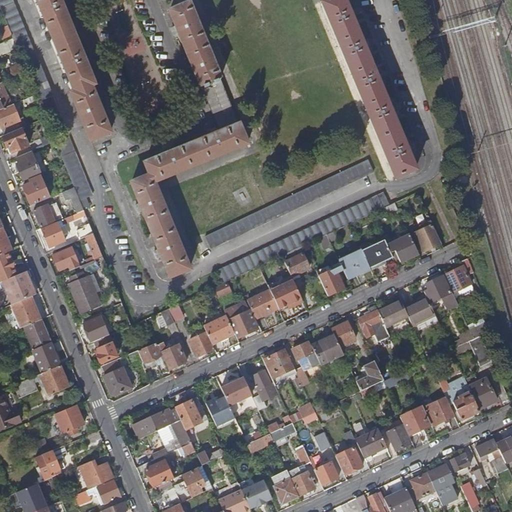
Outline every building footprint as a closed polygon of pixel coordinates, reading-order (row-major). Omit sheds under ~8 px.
[(12,0),(0,0),(0,6),(1,10),(8,26),(12,36),(14,41),(18,49),(27,72),(36,95),(46,118),(52,134),(56,141),(65,164),(75,187),(84,210),(91,207),(87,198),(93,196),(71,142),(52,96),(53,96),(16,9),(12,0)] [(36,0),(74,91),(70,92),(90,141),(110,133),(91,86),(95,85),(85,61),(82,54),(64,8),(61,2),(60,0),(36,0)] [(170,278),(190,269),(154,182),(247,144),(239,125),(238,125),(219,80),(221,79),(189,3),(188,3),(186,0),(178,0),(181,6),(169,11),(201,88),(202,87),(204,93),(221,132),(218,133),(212,136),(172,152),(166,155),(144,163),(150,176),(131,183),(140,204),(143,211),(159,250),(162,257),(170,278)] [(344,0),(329,0),(323,3),(337,38),(373,123),(396,177),(416,169),(366,51),(344,0)] [(1,28),(0,28),(0,32),(3,40),(12,36),(8,26),(1,28)] [(0,46),(0,56),(18,49),(14,41),(0,46)] [(0,98),(0,104),(2,109),(11,106),(7,96),(0,98)] [(2,109),(0,109),(0,126),(1,128),(20,121),(13,105),(11,106),(2,109)] [(20,121),(1,128),(4,136),(26,126),(23,119),(20,121)] [(21,130),(2,138),(6,148),(9,148),(11,154),(28,147),(21,130)] [(40,139),(43,146),(56,141),(52,134),(40,139)] [(30,152),(21,155),(23,161),(21,162),(16,164),(23,180),(40,173),(30,152)] [(368,160),(206,236),(212,249),(374,173),(368,160)] [(49,198),(39,175),(28,179),(30,183),(23,186),(31,206),(49,198)] [(75,187),(63,192),(66,200),(72,198),(78,213),(84,211),(75,187)] [(383,193),(216,271),(223,283),(236,277),(259,266),(282,256),(304,245),(320,238),(327,234),(335,231),(350,224),(372,213),(385,207),(389,205),(383,193)] [(48,206),(55,222),(62,218),(56,203),(48,206)] [(389,205),(385,207),(388,214),(398,209),(395,203),(389,205)] [(33,211),(40,227),(55,222),(48,206),(48,205),(33,211)] [(58,223),(41,230),(49,247),(65,241),(63,236),(69,234),(65,224),(86,215),(84,211),(78,213),(57,222),(58,223)] [(427,211),(419,215),(421,220),(429,217),(427,211)] [(58,223),(57,222),(41,228),(41,230),(58,223)] [(93,234),(89,223),(87,224),(88,226),(86,227),(85,225),(79,227),(80,229),(76,230),(77,231),(80,239),(85,237),(93,234)] [(423,252),(442,243),(433,225),(415,233),(423,252)] [(12,251),(1,228),(0,228),(0,255),(7,253),(12,251)] [(338,238),(335,231),(327,234),(330,242),(338,238)] [(93,234),(85,237),(94,257),(78,263),(71,248),(53,256),(59,271),(69,267),(70,271),(103,257),(93,234)] [(327,234),(320,238),(325,250),(332,246),(330,242),(327,234)] [(389,245),(392,252),(396,251),(397,253),(401,262),(419,254),(410,236),(389,245)] [(362,250),(370,268),(393,258),(385,240),(362,250)] [(347,279),(370,268),(362,250),(339,261),(340,261),(340,262),(344,270),(347,279)] [(17,276),(7,253),(0,255),(0,282),(3,281),(17,276)] [(291,276),(298,290),(306,286),(302,277),(305,276),(303,271),(309,268),(303,254),(285,262),(291,276)] [(468,259),(461,262),(463,266),(467,275),(471,273),(473,273),(468,259)] [(319,276),(328,296),(344,288),(337,273),(344,270),(340,262),(330,268),(326,269),(327,273),(319,276)] [(329,265),(316,271),(319,276),(327,273),(326,269),(330,268),(329,265)] [(453,293),(455,300),(475,291),(467,275),(463,266),(444,275),(452,292),(453,293)] [(17,276),(3,281),(9,297),(12,295),(15,304),(31,296),(36,295),(26,272),(17,276)] [(278,308),(279,309),(287,306),(302,299),(298,290),(291,276),(268,287),(270,290),(277,305),(278,308)] [(451,293),(443,276),(426,284),(429,289),(424,291),(427,297),(430,303),(434,301),(442,297),(443,300),(447,307),(450,308),(458,305),(455,300),(453,293),(452,292),(451,293)] [(69,285),(81,314),(95,308),(100,306),(88,277),(83,279),(69,285)] [(215,289),(219,296),(231,291),(227,283),(215,289)] [(270,290),(247,300),(256,318),(278,308),(277,305),(270,290)] [(41,320),(31,296),(15,304),(10,305),(20,329),(24,327),(41,320)] [(427,297),(404,308),(409,317),(413,327),(436,316),(430,303),(427,297)] [(302,299),(287,306),(288,309),(303,302),(302,299)] [(246,310),(249,309),(245,301),(238,305),(243,314),(247,312),(246,310)] [(379,312),(386,327),(409,317),(404,308),(401,301),(379,312)] [(182,312),(178,304),(168,309),(172,317),(182,312)] [(235,334),(237,339),(258,329),(249,309),(246,310),(247,312),(243,314),(238,305),(229,309),(224,311),(227,316),(235,334)] [(390,337),(376,308),(369,311),(370,314),(359,319),(368,339),(375,335),(378,342),(390,337)] [(172,317),(168,309),(158,314),(161,319),(164,317),(167,325),(168,326),(175,323),(172,317)] [(161,319),(158,314),(156,314),(162,327),(167,325),(164,317),(161,319)] [(207,332),(213,345),(235,334),(227,316),(204,327),(207,332)] [(100,317),(83,324),(91,342),(108,335),(100,317)] [(493,319),(470,330),(474,338),(479,335),(497,328),(497,327),(494,319),(493,319)] [(41,320),(24,327),(34,350),(51,343),(41,320)] [(334,335),(342,353),(346,352),(343,345),(355,339),(348,322),(331,330),(334,335)] [(213,345),(207,332),(190,340),(198,357),(215,349),(213,345)] [(334,335),(312,345),(314,351),(320,364),(321,364),(343,354),(342,353),(334,335)] [(480,364),(490,359),(479,335),(474,338),(452,348),(455,355),(472,347),(480,364)] [(108,336),(95,341),(98,349),(95,350),(101,364),(117,357),(108,336)] [(162,355),(169,370),(187,362),(179,345),(167,351),(165,352),(163,348),(166,347),(163,342),(157,344),(162,355)] [(320,364),(314,351),(313,352),(309,342),(293,350),(297,360),(299,360),(302,367),(295,370),(296,373),(299,378),(301,382),(302,385),(303,386),(310,383),(304,371),(320,364)] [(60,366),(51,343),(34,350),(32,351),(42,374),(60,366)] [(157,343),(138,351),(144,364),(148,362),(162,355),(157,344),(157,343)] [(274,383),(277,382),(296,373),(295,370),(285,349),(263,360),(274,383)] [(161,374),(169,370),(162,355),(148,362),(150,367),(155,365),(154,363),(156,363),(161,374)] [(114,396),(132,388),(120,359),(102,366),(106,376),(104,376),(110,394),(114,396)] [(383,381),(374,362),(361,368),(365,378),(356,382),(361,391),(373,385),(383,381)] [(69,386),(60,366),(42,374),(39,375),(48,395),(69,386)] [(253,398),(259,410),(266,407),(263,400),(279,393),(276,387),(274,383),(271,384),(265,370),(251,377),(254,383),(251,384),(255,392),(258,390),(261,395),(253,398)] [(249,389),(240,371),(231,375),(240,393),(243,392),(249,389)] [(487,380),(483,382),(482,380),(478,381),(477,379),(478,379),(476,375),(466,380),(475,401),(479,409),(497,401),(492,389),(495,387),(492,381),(489,383),(487,380)] [(474,402),(475,401),(466,380),(465,377),(448,385),(443,376),(437,379),(446,397),(446,398),(451,395),(461,419),(478,412),(474,402)] [(27,380),(13,386),(19,399),(33,393),(27,380)] [(376,392),(373,385),(361,391),(364,398),(376,392)] [(249,389),(243,392),(246,398),(252,395),(249,389)] [(0,430),(20,422),(16,411),(9,414),(2,397),(0,398),(0,430)] [(235,417),(225,397),(214,402),(213,400),(206,403),(217,426),(235,417)] [(432,426),(455,416),(446,398),(446,397),(423,408),(431,425),(432,426)] [(198,398),(192,401),(201,422),(204,427),(210,424),(198,398)] [(192,401),(175,408),(181,420),(185,429),(201,422),(192,401)] [(300,413),(303,418),(315,412),(313,407),(310,402),(298,408),(300,413)] [(313,407),(315,412),(326,407),(323,402),(313,407)] [(84,424),(76,405),(55,415),(62,433),(68,431),(70,435),(77,432),(75,428),(84,424)] [(408,435),(431,425),(423,408),(423,407),(400,417),(408,435)] [(134,426),(140,439),(172,425),(181,420),(175,408),(170,411),(169,409),(134,426)] [(243,434),(247,445),(257,440),(249,422),(248,423),(242,408),(234,412),(244,433),(243,434)] [(315,412),(303,418),(304,421),(307,420),(308,423),(318,418),(315,412)] [(290,418),(292,423),(303,418),(300,413),(290,418)] [(181,420),(172,425),(179,440),(173,443),(174,445),(153,454),(155,460),(179,449),(192,443),(185,429),(181,420)] [(267,427),(270,434),(286,426),(284,423),(279,426),(278,424),(275,423),(267,427)] [(270,434),(273,440),(295,429),(292,423),(286,426),(270,434)] [(411,444),(403,426),(387,433),(390,439),(392,444),(395,451),(411,444)] [(387,447),(378,430),(356,440),(356,442),(364,458),(387,447)] [(350,445),(356,442),(356,440),(351,431),(344,434),(350,445)] [(331,445),(324,432),(315,436),(321,451),(331,447),(331,445)] [(257,440),(247,445),(251,453),(271,443),(274,442),(273,440),(270,434),(257,440)] [(511,460),(511,437),(497,444),(500,450),(506,463),(511,460)] [(500,450),(497,444),(495,439),(476,448),(481,458),(482,461),(489,458),(488,455),(494,452),(500,450)] [(42,455),(50,452),(44,440),(37,443),(42,455)] [(192,443),(179,449),(182,456),(195,450),(192,443)] [(65,445),(52,451),(57,461),(62,459),(60,456),(68,453),(65,445)] [(283,462),(276,446),(273,448),(276,454),(280,463),(283,462)] [(336,456),(342,453),(339,447),(338,447),(333,450),(336,456)] [(310,462),(304,448),(297,451),(303,465),(310,462)] [(336,456),(344,475),(362,467),(353,448),(342,453),(336,456)] [(200,461),(202,466),(225,455),(222,449),(207,456),(205,452),(198,455),(200,461)] [(500,450),(494,452),(497,460),(491,463),(496,473),(498,472),(498,473),(508,468),(506,463),(500,450)] [(35,458),(45,482),(56,477),(54,473),(65,469),(62,459),(57,461),(52,451),(50,452),(42,455),(35,458)] [(491,463),(497,460),(494,452),(488,455),(489,458),(491,463)] [(466,454),(452,461),(457,472),(471,465),(466,454)] [(170,481),(174,479),(165,460),(145,469),(154,488),(155,487),(170,481)] [(93,461),(73,469),(78,481),(85,478),(89,489),(102,484),(102,482),(113,477),(107,464),(96,468),(93,461)] [(202,466),(200,461),(189,466),(191,471),(202,466)] [(314,470),(321,486),(338,477),(331,462),(324,465),(321,466),(314,470)] [(447,464),(428,473),(436,491),(443,506),(458,498),(452,483),(455,481),(447,464)] [(213,488),(202,466),(191,471),(180,476),(183,482),(177,485),(179,489),(182,488),(184,487),(186,489),(190,499),(203,493),(196,478),(201,476),(207,491),(213,488)] [(291,479),(299,497),(315,489),(308,472),(303,474),(301,475),(298,468),(291,471),(290,469),(288,470),(289,472),(288,472),(291,479)] [(487,481),(481,468),(471,473),(475,480),(478,479),(481,484),(487,481)] [(276,486),(274,487),(279,498),(282,497),(285,503),(299,497),(291,479),(288,472),(282,474),(273,478),(276,486)] [(436,491),(428,473),(411,481),(415,488),(412,489),(417,499),(436,491)] [(264,480),(242,491),(250,510),(257,506),(257,507),(267,503),(266,502),(273,499),(264,480)] [(114,481),(97,488),(104,504),(121,497),(114,481)] [(170,481),(155,487),(159,495),(174,488),(170,481)] [(470,483),(461,486),(471,508),(480,504),(470,483)] [(16,494),(24,511),(37,511),(47,508),(37,485),(16,494)] [(396,493),(384,499),(389,508),(390,511),(410,511),(417,509),(407,488),(396,493)] [(223,511),(247,511),(250,510),(242,491),(241,491),(219,501),(223,511)] [(389,508),(384,499),(381,492),(369,497),(374,508),(369,510),(366,499),(364,495),(356,498),(362,511),(385,511),(385,510),(389,508)] [(123,502),(102,511),(124,511),(127,511),(123,502)]
